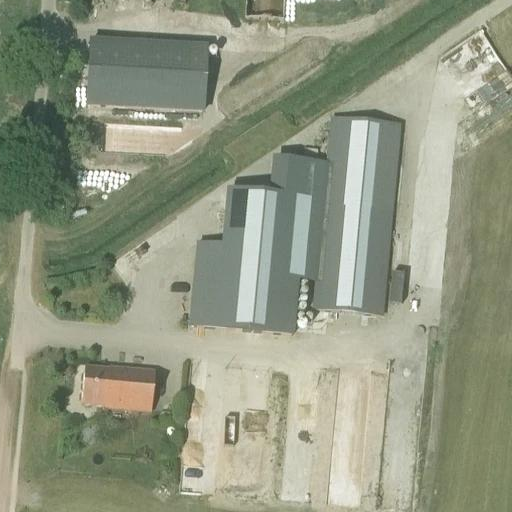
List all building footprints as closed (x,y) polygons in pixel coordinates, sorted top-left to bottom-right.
[(244,0),(243,22),(285,24),(286,0),(244,0)] [(206,50),(87,43),(84,112),(202,118),(206,50)] [(196,249),(189,329),(291,339),(297,283),(315,284),(312,313),(380,319),(396,129),(330,123),(321,221),(224,212),(220,250),(199,248),(196,249)] [(105,410),(105,411),(151,415),(154,374),(85,368),(81,408),(105,410)] [(409,456),(406,469),(424,472),(426,460),(409,456)]
